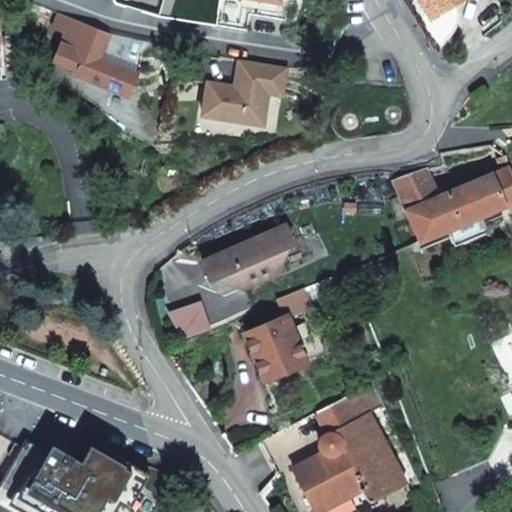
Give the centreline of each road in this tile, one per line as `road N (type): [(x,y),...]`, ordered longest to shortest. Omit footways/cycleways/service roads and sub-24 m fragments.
road 1 (unclassified): [(145,255),(238,193),(326,159),(413,145),(435,117),(430,102)]
road 2 (unclassified): [(0,373),(203,443)]
road 3 (unclassified): [(203,443),(129,321),(131,278),(145,255)]
road 4 (unclassified): [(145,255),(0,272)]
